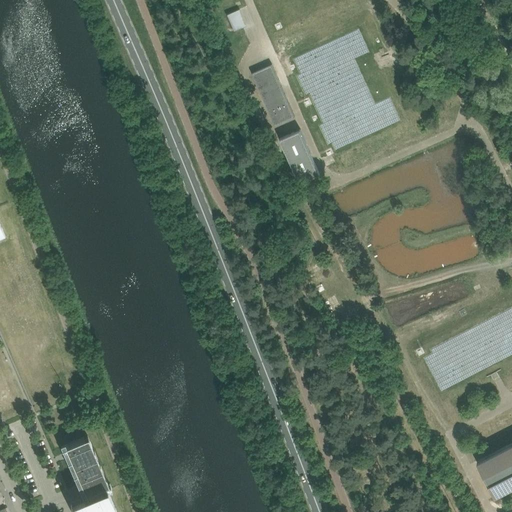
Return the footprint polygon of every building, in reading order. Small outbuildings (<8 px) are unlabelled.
[(246,25),(240,9),(239,9),(227,14),(234,30),(246,25)] [(272,63),(252,72),(275,125),(295,116),(272,63)] [(301,129),(280,138),(300,182),(320,173),(301,129)] [(87,435),(61,446),(64,453),(68,452),(88,498),(71,505),(74,511),(117,511),(106,485),(109,484),(87,435)] [(511,442),(477,460),(496,495),(511,486),(511,442)]
